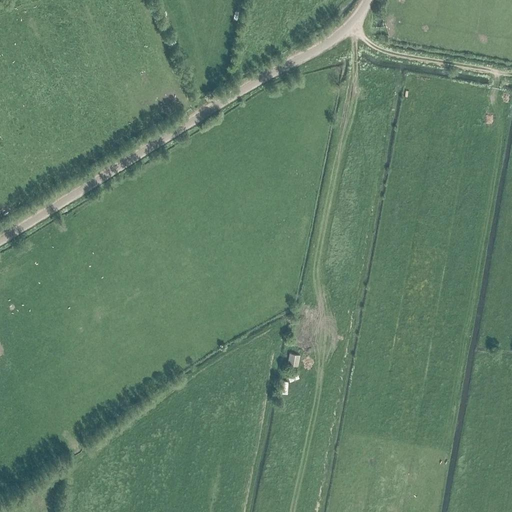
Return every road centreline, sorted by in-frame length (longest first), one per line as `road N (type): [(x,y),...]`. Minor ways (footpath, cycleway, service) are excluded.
road 1 (unclassified): [(371,0),(345,31),(0,242)]
road 2 (track): [(511,74),(381,50),(345,31)]
